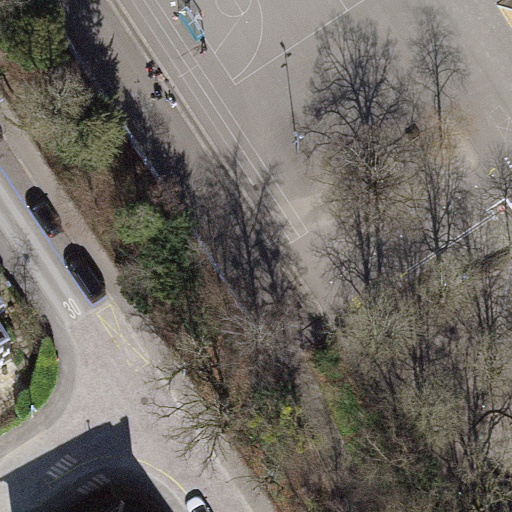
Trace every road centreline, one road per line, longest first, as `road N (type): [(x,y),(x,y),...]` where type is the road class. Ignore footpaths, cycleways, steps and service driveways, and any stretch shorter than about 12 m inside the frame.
road 1 (residential): [(134,400),(0,195)]
road 2 (residential): [(134,400),(0,490)]
road 3 (residential): [(210,511),(134,400)]
